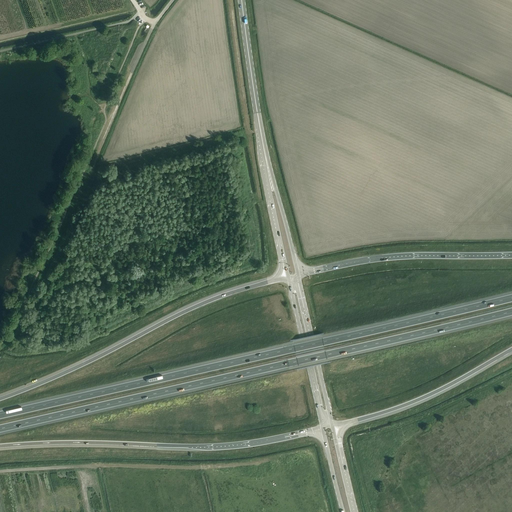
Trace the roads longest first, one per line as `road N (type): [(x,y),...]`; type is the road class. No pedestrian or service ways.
road 1 (motorway): [(0,428),(511,311)]
road 2 (motorway): [(511,297),(0,414)]
road 3 (motorway): [(0,447),(212,445),(322,426)]
road 4 (motorway): [(288,277),(198,305),(0,399)]
road 5 (motorway): [(511,256),(402,257),(298,275)]
road 6 (track): [(250,198),(260,196),(231,0)]
road 7 (motorway): [(332,424),(418,400),(511,350)]
road 8 (track): [(95,162),(154,22),(139,12)]
road 9 (primary): [(298,275),(259,125)]
road 10 (primary): [(259,125),(288,277)]
road 11 (primary): [(332,424),(298,275)]
road 12 (primary): [(288,277),(322,426)]
road 13 (primary): [(259,125),(239,0)]
